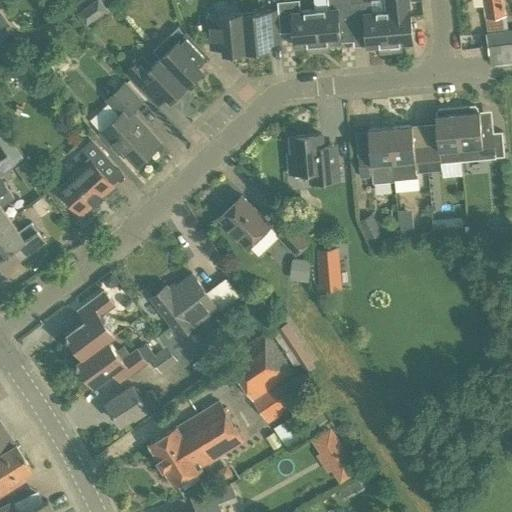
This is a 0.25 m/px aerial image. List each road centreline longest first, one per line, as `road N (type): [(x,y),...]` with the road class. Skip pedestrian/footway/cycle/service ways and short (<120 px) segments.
road 1 (residential): [(0,331),(279,93),(427,73),(443,53),(437,0)]
road 2 (secondary): [(97,511),(62,440),(0,346)]
